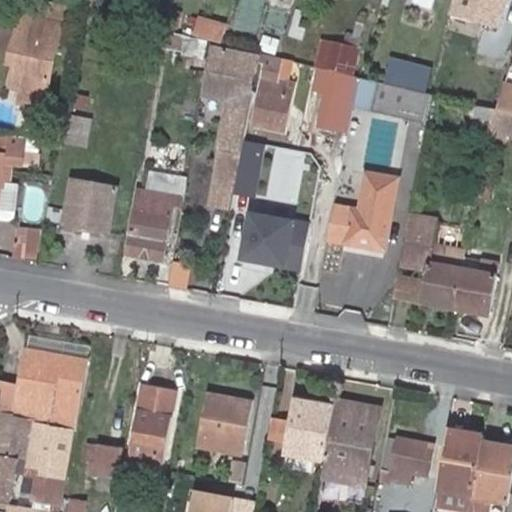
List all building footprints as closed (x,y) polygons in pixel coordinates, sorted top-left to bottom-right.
[(65,6),(38,0),(34,0),(31,17),(23,15),(20,30),(16,29),(12,47),(10,61),(15,62),(10,85),(23,87),(43,92),(46,92),(65,6)] [(96,0),(93,12),(112,17),(116,0),(96,0)] [(343,44),(355,47),(364,18),(357,16),(353,33),(346,31),(343,44)] [(204,21),(199,38),(207,40),(226,44),(231,27),(204,21)] [(391,23),(380,60),(402,66),(413,30),(391,23)] [(182,51),(185,35),(161,29),(158,46),(182,51)] [(199,38),(185,35),(182,51),(199,55),(204,56),(207,40),(199,38)] [(316,61),(350,70),(355,47),(343,44),(321,39),(316,61)] [(253,58),(212,49),(204,95),(228,99),(218,156),(219,157),(226,119),(231,119),(233,104),(250,106),(252,95),(247,94),(253,58)] [(206,72),(208,57),(204,56),(199,55),(187,53),(184,67),(206,72)] [(263,58),(262,65),(277,67),(278,60),(263,58)] [(277,67),(262,65),(252,124),(283,131),(291,85),(275,80),(277,67)] [(319,87),(323,68),(316,66),(312,85),(312,86),(319,87)] [(352,75),(323,68),(319,87),(329,89),(324,113),(320,112),(318,125),(344,129),(353,75),(352,75)] [(496,108),(503,83),(504,81),(452,69),(444,96),(495,109),(496,108)] [(430,93),(377,81),(357,76),(351,105),(372,109),(427,120),(432,94),(430,93)] [(511,85),(503,83),(496,108),(495,109),(511,112),(511,85)] [(43,92),(23,87),(19,103),(40,106),(43,92)] [(88,94),(75,93),(73,106),(86,109),(88,94)] [(243,141),(250,106),(233,104),(231,119),(226,119),(219,157),(211,200),(233,204),(243,141)] [(92,117),(66,113),(60,142),(86,146),(92,117)] [(0,134),(0,150),(25,154),(28,138),(0,134)] [(25,154),(0,150),(0,190),(2,177),(12,178),(15,163),(24,164),(25,154)] [(170,285),(174,260),(164,259),(173,205),(183,207),(188,176),(151,169),(147,191),(146,198),(138,195),(135,211),(128,254),(158,260),(155,282),(170,285)] [(384,248),(399,175),(369,170),(360,209),(334,205),(327,238),(345,240),(384,248)] [(118,188),(69,178),(62,223),(110,233),(118,188)] [(147,191),(139,189),(138,195),(146,198),(147,191)] [(311,221),(247,209),(238,260),(302,272),(311,221)] [(409,212),(408,219),(439,224),(439,217),(409,212)] [(465,269),(467,258),(468,250),(434,244),(439,224),(408,219),(400,263),(429,269),(427,280),(423,299),(458,306),(465,269)] [(22,225),(16,258),(38,262),(45,229),(22,225)] [(467,258),(465,269),(483,272),(485,262),(467,258)] [(174,260),(170,285),(188,288),(192,264),(174,260)] [(483,272),(465,269),(458,306),(492,313),(501,265),(485,262),(483,272)] [(427,280),(398,273),(394,295),(423,299),(427,280)] [(28,334),(27,350),(87,361),(88,344),(28,334)] [(48,420),(39,475),(35,499),(61,504),(87,361),(27,350),(21,384),(0,378),(0,410),(11,413),(9,425),(1,423),(0,426),(0,455),(25,460),(33,418),(48,420)] [(209,390),(199,447),(216,450),(216,444),(227,446),(226,452),(244,455),(254,399),(209,390)] [(381,402),(337,395),(335,406),(326,453),(325,459),(323,473),(366,483),(381,402)] [(326,453),(335,406),(296,399),(293,421),(292,422),(288,445),(285,463),(308,466),(310,456),(325,459),(326,453)] [(172,418),(139,412),(135,432),(130,455),(164,462),(169,438),(172,418)] [(269,433),(289,436),(292,422),(293,421),(272,417),(269,433)] [(30,474),(39,475),(48,420),(33,418),(25,460),(23,473),(17,472),(15,482),(27,485),(29,473),(30,474)] [(120,481),(125,451),(129,429),(103,425),(99,446),(89,443),(86,459),(89,461),(87,474),(120,481)] [(469,431),(449,428),(448,434),(468,437),(469,431)] [(485,440),(486,434),(469,431),(468,437),(448,434),(438,488),(475,495),(485,440)] [(385,471),(393,473),(400,439),(392,437),(385,471)] [(431,476),(436,446),(400,439),(393,473),(385,471),(382,483),(391,485),(392,482),(411,485),(414,474),(431,476)] [(510,501),(511,491),(511,446),(485,440),(475,495),(491,498),(510,501)] [(23,473),(25,460),(0,455),(0,501),(10,503),(12,497),(26,497),(35,499),(39,475),(30,474),(29,473),(27,485),(15,482),(17,472),(23,473)] [(475,495),(438,488),(435,505),(459,509),(471,511),(475,495)] [(230,511),(234,496),(194,489),(189,511),(230,511)] [(487,511),(491,498),(475,495),(471,511),(477,511),(487,511)] [(85,511),(87,503),(72,499),(69,511),(85,511)]
